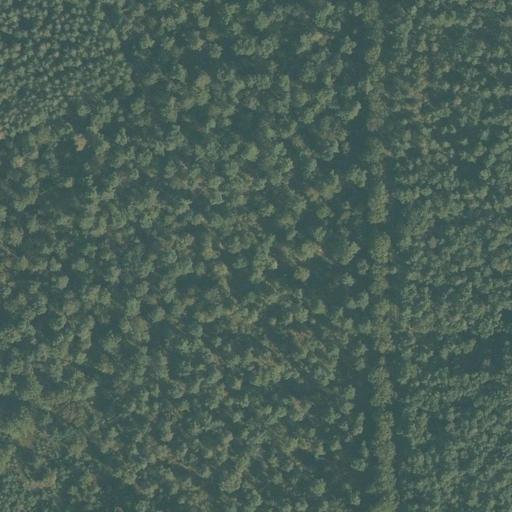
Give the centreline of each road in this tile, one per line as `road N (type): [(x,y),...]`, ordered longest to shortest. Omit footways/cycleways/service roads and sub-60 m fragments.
road 1 (track): [(112,0),(255,283)]
road 2 (track): [(389,216),(399,511)]
road 3 (track): [(0,407),(255,283)]
road 4 (track): [(384,0),(389,216)]
road 5 (track): [(255,283),(389,216)]
road 6 (track): [(389,216),(511,140)]
